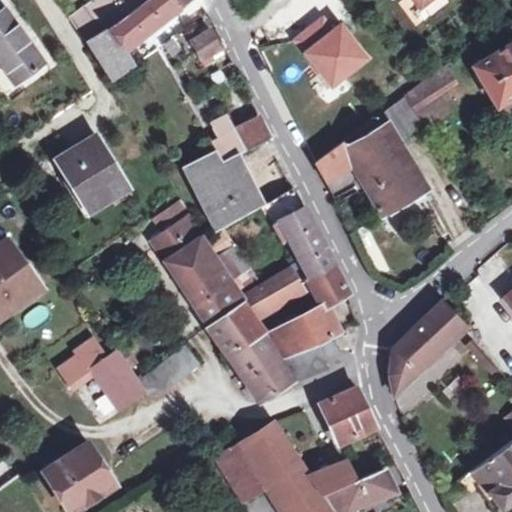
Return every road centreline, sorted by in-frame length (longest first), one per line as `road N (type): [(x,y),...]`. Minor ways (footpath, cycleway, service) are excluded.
road 1 (residential): [(370,320),(369,297),(216,0)]
road 2 (residential): [(428,511),(374,400),(370,320)]
road 3 (residential): [(370,320),(396,315),(511,219)]
